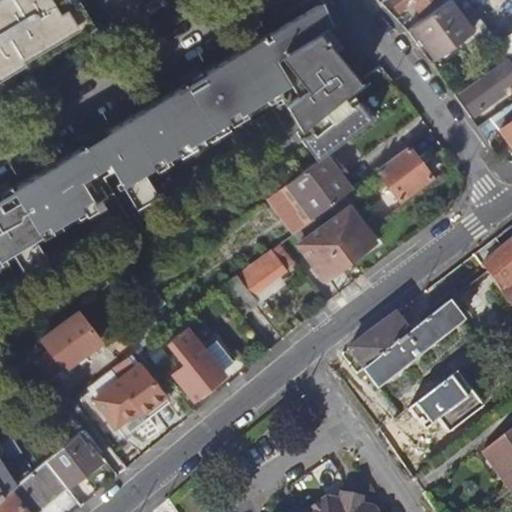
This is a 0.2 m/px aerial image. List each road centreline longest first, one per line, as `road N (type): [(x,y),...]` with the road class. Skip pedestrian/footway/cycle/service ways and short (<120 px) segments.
road 1 (residential): [(0,155),(261,0)]
road 2 (residential): [(349,0),(464,147),(499,208)]
road 3 (residential): [(300,363),(499,208)]
road 4 (residential): [(116,511),(300,363)]
road 5 (unclassified): [(300,363),(401,511)]
